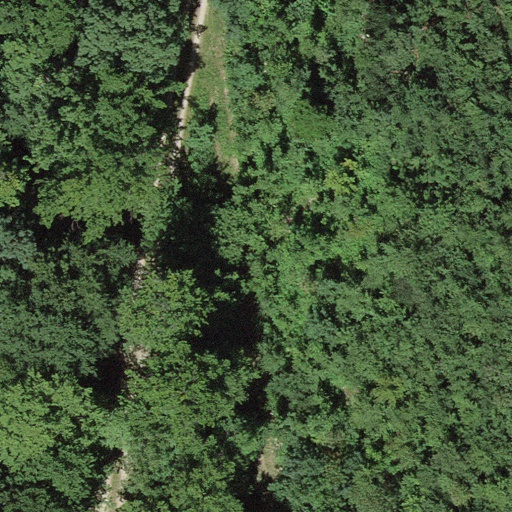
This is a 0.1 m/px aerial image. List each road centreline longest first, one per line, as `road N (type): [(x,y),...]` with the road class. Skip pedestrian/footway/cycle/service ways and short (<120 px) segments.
road 1 (track): [(194,0),(92,511)]
road 2 (track): [(190,12),(285,511)]
